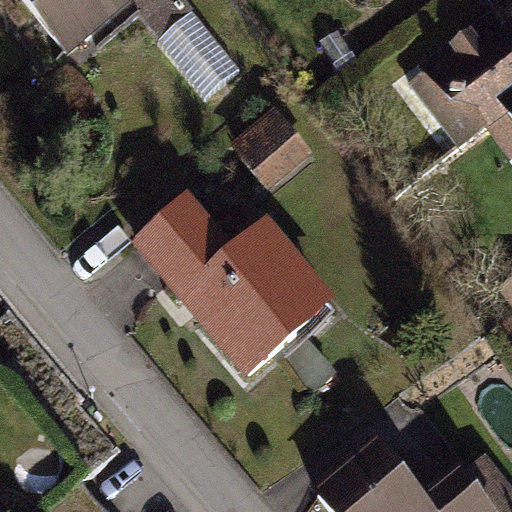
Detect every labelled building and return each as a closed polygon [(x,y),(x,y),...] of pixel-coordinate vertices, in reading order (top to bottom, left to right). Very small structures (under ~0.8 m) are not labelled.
[(182,0),(17,0),(61,54),(126,5),(151,41),(191,11),(182,0)] [(511,0),(503,0),(400,80),(451,147),(502,108),(511,121),(511,0)] [(245,142),(282,183),(324,144),(287,104),(245,142)] [(181,193),(125,243),(240,390),(333,306),(259,217),(224,245),(181,193)] [(369,436),(305,490),(323,511),(490,511),(456,471),(423,500),(369,436)]
